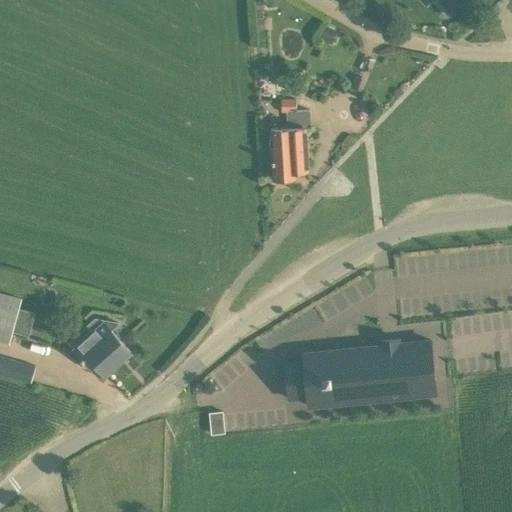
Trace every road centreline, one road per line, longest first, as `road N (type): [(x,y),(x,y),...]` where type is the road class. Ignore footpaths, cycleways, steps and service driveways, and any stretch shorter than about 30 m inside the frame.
road 1 (unclassified): [(229,335),(396,232),(511,216)]
road 2 (unclassified): [(0,497),(48,458),(150,402),(229,335)]
road 3 (unclassified): [(229,335),(217,314),(325,184),(337,185)]
road 4 (residential): [(317,0),(381,35),(449,51),(511,53)]
